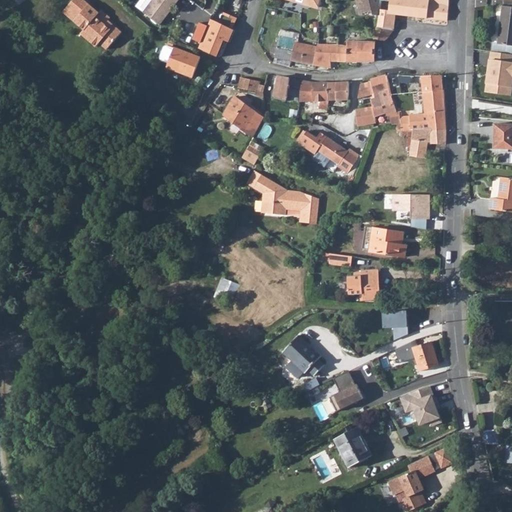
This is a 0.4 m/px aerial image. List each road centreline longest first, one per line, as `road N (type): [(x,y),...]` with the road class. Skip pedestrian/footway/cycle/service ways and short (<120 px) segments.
road 1 (residential): [(458,58),(454,324),(491,511)]
road 2 (track): [(217,82),(119,224),(106,261),(62,314),(9,345)]
road 3 (residential): [(458,58),(335,77),(238,59)]
road 4 (track): [(12,511),(9,345)]
